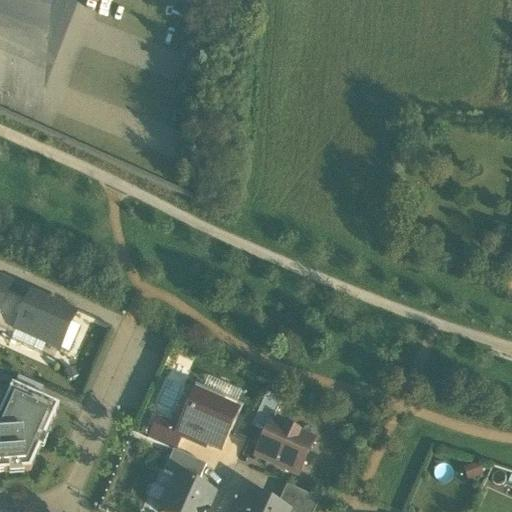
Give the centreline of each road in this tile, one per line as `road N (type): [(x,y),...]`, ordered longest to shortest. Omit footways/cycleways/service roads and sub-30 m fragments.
road 1 (track): [(511,348),(435,324),(0,132)]
road 2 (residential): [(62,511),(128,362)]
